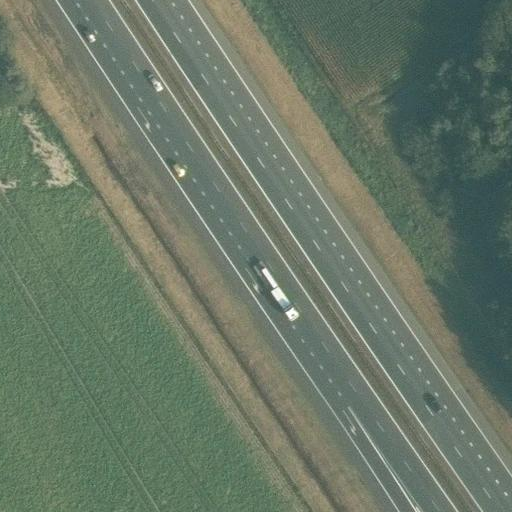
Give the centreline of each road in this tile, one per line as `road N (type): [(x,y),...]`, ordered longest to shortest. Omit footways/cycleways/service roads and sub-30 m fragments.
road 1 (motorway): [(499,511),(151,0)]
road 2 (motorway): [(92,0),(359,398)]
road 3 (motorway): [(359,398),(439,511)]
road 4 (motorway): [(359,398),(421,511)]
